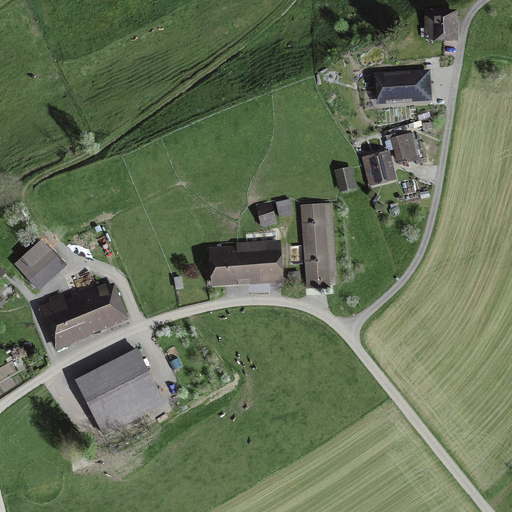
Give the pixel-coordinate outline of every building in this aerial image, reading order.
[(441,41),(457,41),(457,16),(440,16),(441,41)] [(412,76),(382,78),(383,99),(413,97),(414,100),(428,99),(426,72),(412,73),(412,76)] [(398,116),(408,116),(408,99),(398,100),(398,116)] [(395,142),(401,164),(416,159),(410,138),(395,142)] [(368,163),(374,186),(396,180),(391,157),(368,163)] [(338,174),(343,193),(358,189),(353,171),(338,174)] [(277,206),(281,220),(293,217),(289,203),(277,206)] [(258,212),(263,227),(274,224),(270,209),(258,212)] [(305,212),(311,287),(335,285),(329,210),(305,212)] [(15,262),(42,291),(66,268),(40,240),(15,262)] [(218,252),(220,284),(282,280),(280,248),(218,252)] [(297,271),(287,272),(288,283),(297,283),(297,271)] [(49,312),(59,339),(76,332),(124,315),(115,289),(49,312)] [(135,351),(78,380),(102,428),(160,399),(135,351)]
